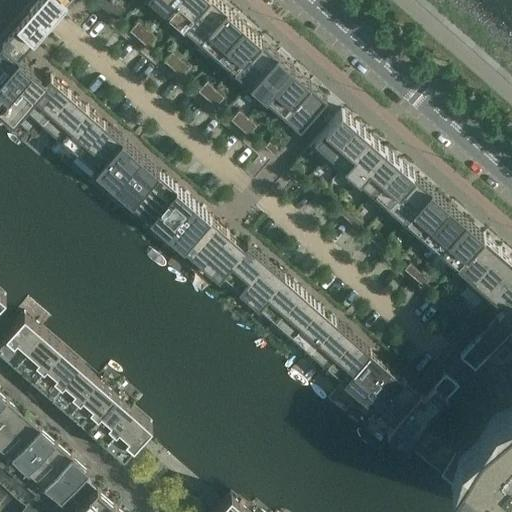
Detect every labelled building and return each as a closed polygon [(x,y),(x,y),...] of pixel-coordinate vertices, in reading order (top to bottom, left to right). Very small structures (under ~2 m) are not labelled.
[(38,0),(35,3),(3,40),(19,54),(18,54),(19,55),(52,18),(67,0),(38,0)] [(104,8),(111,0),(100,0),(98,3),(104,8)] [(110,14),(119,4),(114,0),(111,0),(104,8),(107,11),(110,14)] [(183,23),(202,0),(172,0),(166,8),(183,23)] [(200,38),(227,7),(218,0),(202,0),(183,23),(200,38)] [(125,9),(119,4),(110,14),(116,19),(125,9)] [(217,53),(244,22),(227,7),(200,38),(217,53)] [(136,36),(144,26),(138,21),(130,30),(136,36)] [(234,68),(261,38),(244,22),(217,53),(234,68)] [(142,41),(151,31),(144,26),(136,36),(139,39),(142,41)] [(157,37),(151,31),(142,41),(148,47),(157,37)] [(250,82),(277,52),(261,38),(234,68),(250,82)] [(0,75),(18,54),(19,54),(3,40),(0,43),(0,75)] [(170,66),(179,56),(173,51),(164,61),(170,66)] [(267,97),(294,66),(277,52),(250,82),(244,89),(261,104),(267,97)] [(0,105),(33,68),(19,55),(18,54),(0,75),(0,105)] [(176,71),(185,61),(179,56),(170,66),(173,69),(176,71)] [(191,67),(185,61),(176,71),(182,77),(191,67)] [(283,111),(310,80),(294,66),(267,97),(283,111)] [(26,107),(48,81),(46,79),(33,68),(0,105),(0,109),(13,121),(15,119),(26,107)] [(42,121),(69,91),(50,74),(46,79),(48,81),(26,107),(42,121)] [(300,126),(327,95),(310,80),(283,111),(300,126)] [(204,96),(213,86),(207,81),(198,91),(204,96)] [(210,101),(219,91),(213,86),(204,96),(207,99),(210,101)] [(61,137),(87,106),(69,91),(42,121),(61,137)] [(225,97),(219,91),(210,101),(216,107),(225,97)] [(79,153),(105,122),(87,106),(61,137),(79,153)] [(335,116),(309,146),(310,147),(324,159),(357,122),(343,109),(342,108),(335,116)] [(237,125),(245,115),(239,109),(231,119),(237,125)] [(243,130),(252,120),(245,115),(237,125),(240,127),(243,130)] [(258,125),(252,120),(243,130),(249,135),(258,125)] [(97,169),(123,138),(105,122),(79,153),(97,169)] [(357,122),(324,159),(339,172),(372,135),(357,122)] [(372,135),(339,172),(353,185),(359,178),(386,147),(372,135)] [(115,185),(142,154),(123,138),(97,169),(115,185)] [(275,155),(281,148),(270,139),(265,146),(275,155)] [(386,147),(359,178),(373,190),(374,191),(400,160),(386,147)] [(133,201),(160,170),(142,154),(115,185),(133,201)] [(373,190),(367,197),(383,211),(389,204),(388,203),(415,173),(401,160),(400,160),(374,191),(373,190)] [(305,170),(295,161),(289,168),(300,177),(305,170)] [(150,216),(177,185),(160,170),(133,201),(150,216)] [(415,173),(388,203),(389,204),(405,218),(432,188),(415,173)] [(325,188),(315,179),(309,186),(319,194),(325,188)] [(167,231),(194,200),(177,185),(150,216),(167,231)] [(335,196),(325,188),(319,194),(329,203),(335,196)] [(432,188),(405,218),(422,233),(449,203),(432,188)] [(184,246),(211,215),(210,214),(194,200),(167,231),(184,246)] [(449,203),(422,233),(439,248),(466,218),(449,203)] [(354,213),(344,204),(338,211),(348,220),(354,213)] [(364,222),(354,213),(348,220),(358,228),(364,222)] [(228,230),(211,215),(184,246),(201,261),(228,230)] [(466,218),(439,248),(456,263),(483,233),(466,218)] [(222,273),(246,245),(245,245),(228,230),(201,261),(219,277),(222,273)] [(386,241),(376,232),(370,239),(380,247),(386,241)] [(483,233),(456,263),(472,277),(473,278),(499,247),(484,233),(483,233)] [(240,289),(267,258),(248,241),(245,245),(246,245),(222,273),(240,289)] [(396,249),(386,241),(380,247),(390,256),(396,249)] [(472,277),(466,284),(483,299),(511,265),(511,257),(500,247),(499,247),(473,278),(472,277)] [(258,304),(285,274),(267,258),(240,289),(258,304)] [(420,271),(410,262),(404,269),(414,277),(420,271)] [(511,265),(483,299),(498,312),(504,304),(506,306),(511,298),(511,265)] [(430,279),(420,271),(414,277),(424,286),(430,279)] [(275,320),(302,289),(285,274),(258,304),(275,320)] [(292,335),(319,304),(302,289),(275,320),(292,335)] [(453,300),(443,291),(438,298),(447,307),(453,300)] [(479,334),(460,355),(462,356),(468,362),(475,368),(482,362),(511,330),(511,298),(506,306),(504,304),(498,312),(485,328),(479,334)] [(463,309),(453,300),(447,307),(457,315),(463,309)] [(309,350),(336,319),(319,304),(292,335),(309,350)] [(0,346),(15,359),(44,327),(25,310),(0,338),(0,346)] [(326,365),(353,334),(336,319),(309,350),(326,365)] [(471,322),(469,325),(479,334),(485,328),(474,319),(471,322)] [(33,375),(62,343),(44,327),(15,359),(33,375)] [(344,380),(371,349),(353,334),(326,365),(344,380)] [(51,391),(80,359),(62,343),(33,375),(51,391)] [(361,395),(388,364),(371,349),(344,380),(361,395)] [(69,407),(98,374),(80,359),(51,391),(69,407)] [(378,410),(405,379),(388,364),(361,395),(378,410)] [(455,390),(459,385),(445,372),(441,377),(455,390)] [(87,423),(116,390),(98,374),(69,407),(87,423)] [(449,395),(455,390),(441,377),(436,383),(449,395)] [(395,425),(422,394),(405,379),(378,410),(394,424),(395,425)] [(431,414),(449,395),(436,383),(424,396),(422,394),(395,425),(394,424),(387,431),(407,448),(431,414)] [(105,439),(134,406),(116,390),(87,423),(105,439)] [(0,438),(24,411),(8,397),(0,405),(0,438)] [(124,455),(153,423),(134,406),(105,439),(124,455)] [(503,511),(511,505),(511,409),(480,436),(452,482),(486,511),(503,511)] [(0,447),(12,458),(40,425),(24,411),(0,438),(0,447)] [(28,472),(56,440),(40,425),(12,458),(28,472)] [(44,487),(73,454),(56,440),(28,472),(44,487)] [(61,502),(84,475),(90,469),(73,454),(44,487),(61,502)] [(108,511),(116,504),(97,487),(75,511),(108,511)] [(246,511),(250,508),(231,492),(213,511),(246,511)]
